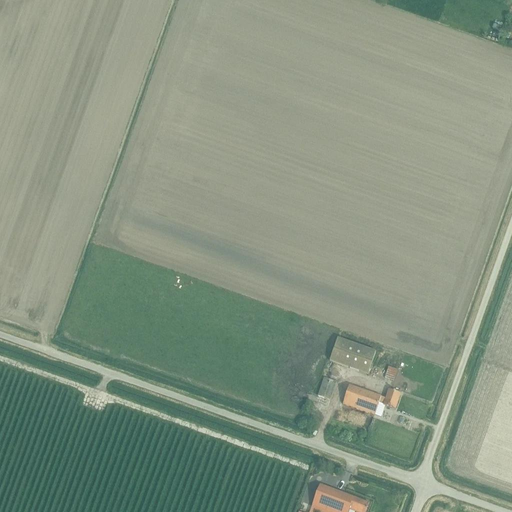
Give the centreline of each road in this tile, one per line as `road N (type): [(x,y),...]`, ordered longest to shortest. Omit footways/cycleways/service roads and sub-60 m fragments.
road 1 (unclassified): [(423,483),(0,335)]
road 2 (unclassified): [(423,483),(511,222)]
